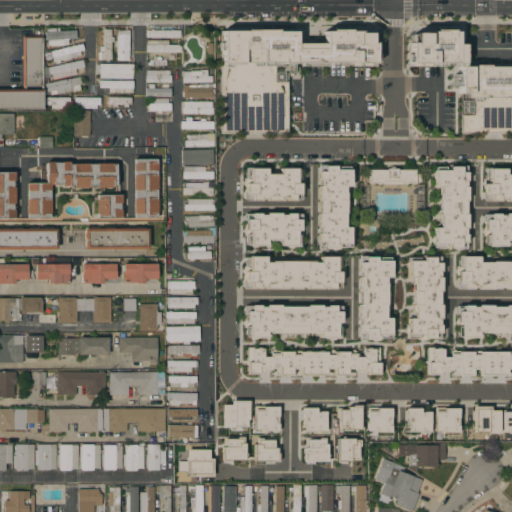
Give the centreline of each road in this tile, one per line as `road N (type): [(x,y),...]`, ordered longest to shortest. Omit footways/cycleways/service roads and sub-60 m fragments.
road 1 (residential): [(511,147),(237,153),(226,170),(225,297),(227,371),(246,392),(511,392)]
road 2 (secondary): [(187,8),(482,9)]
road 3 (residential): [(390,0),(395,149)]
